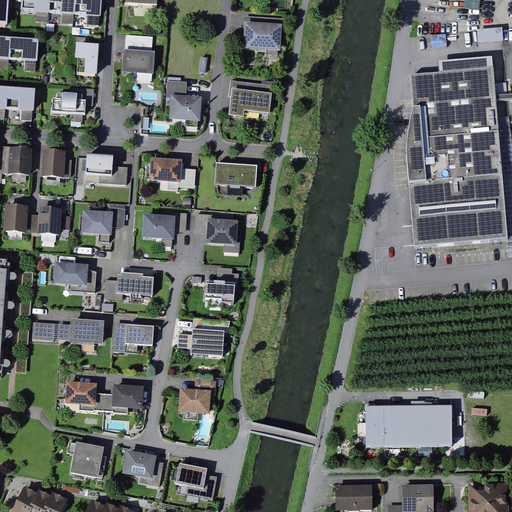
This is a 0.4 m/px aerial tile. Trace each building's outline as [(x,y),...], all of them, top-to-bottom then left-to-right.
[(8,0),(0,0),(0,26),(6,27),(8,0)] [(104,0),(27,0),(26,14),(103,17),(104,0)] [(287,25),(251,22),(249,50),(285,52),(287,25)] [(503,26),(477,28),(478,42),(504,40),(503,26)] [(152,37),(126,35),(126,43),(124,72),(153,74),(155,52),(151,52),(152,37)] [(39,39),(0,36),(0,58),(37,61),(39,39)] [(101,43),(80,43),(80,74),(101,75),(101,43)] [(443,75),(413,79),(416,113),(407,145),(415,251),(511,243),(511,229),(497,62),(443,66),(443,75)] [(187,83),(166,81),(165,99),(170,99),(169,120),(200,121),(201,97),(186,96),(187,83)] [(35,89),(0,86),(0,108),(34,111),(35,89)] [(272,94),(233,88),(229,115),(243,117),(244,110),(269,114),(272,94)] [(91,95),(61,94),(60,116),(91,116),(91,95)] [(36,152),(15,150),(14,172),(34,173),(36,152)] [(69,155),(48,154),(47,176),(67,177),(69,155)] [(118,158),(94,156),(93,184),(128,186),(129,169),(117,168),(118,158)] [(181,183),(182,160),(150,158),(149,181),(181,183)] [(78,159),(77,177),(86,177),(86,160),(78,159)] [(256,167),(217,165),(215,186),(255,189),(256,167)] [(31,207),(10,206),(9,227),(29,229),(31,207)] [(67,211),(46,210),(45,232),(65,233),(67,211)] [(124,214),(91,212),(90,232),(122,234),(124,214)] [(175,216),(174,233),(186,233),(187,214),(174,213),(173,216),(175,216)] [(173,216),(143,214),(142,237),(174,239),(174,233),(175,216),(173,216)] [(200,234),(206,234),(207,219),(211,219),(212,215),(196,214),(195,234),(200,234)] [(224,244),(236,245),(237,243),(238,221),(211,219),(207,219),(206,234),(205,243),(224,244)] [(236,245),(224,244),(224,252),(239,253),(240,243),(237,243),(236,245)] [(88,264),(56,262),(54,283),(69,284),(86,285),(87,270),(88,264)] [(16,266),(0,264),(0,378),(9,379),(16,266)] [(232,269),(218,268),(217,282),(235,283),(238,283),(239,274),(232,274),(232,269)] [(86,285),(69,284),(68,291),(95,293),(96,272),(87,270),(86,285)] [(152,295),(153,277),(143,277),(143,274),(121,273),(121,275),(118,275),(117,281),(116,293),(122,293),(152,295)] [(122,300),(122,293),(116,293),(117,281),(105,281),(104,299),(122,300)] [(234,302),(235,283),(217,282),(206,281),(205,300),(234,302)] [(104,321),(71,319),(69,342),(103,344),(104,321)] [(55,324),(33,323),(32,339),(54,341),(55,324)] [(152,346),(154,326),(114,324),(112,352),(137,354),(138,345),(152,346)] [(225,332),(193,330),(191,355),(223,357),(225,332)] [(178,349),(191,351),(193,333),(180,332),(178,349)] [(194,389),(211,391),(210,396),(215,396),(216,381),(195,380),(194,389)] [(97,383),(66,382),(65,404),(79,405),(95,406),(96,394),(97,383)] [(144,386),(113,384),(113,395),(112,407),(128,408),(143,409),(144,386)] [(210,396),(211,391),(194,389),(180,389),(178,412),(209,414),(210,396)] [(113,395),(96,394),(95,406),(79,405),(79,411),(127,414),(128,408),(112,407),(113,395)] [(454,449),(453,407),(366,410),(368,453),(454,449)] [(101,451),(73,445),(66,476),(95,482),(101,451)] [(162,461),(124,456),(120,478),(148,482),(159,478),(162,461)] [(214,470),(185,464),(180,484),(210,491),(214,470)] [(376,509),(374,485),(339,488),(340,511),(376,509)] [(506,511),(506,485),(469,486),(469,511),(506,511)] [(411,511),(437,511),(435,486),(403,487),(404,504),(389,505),(389,511),(411,511)] [(38,494),(26,487),(13,511),(15,511),(60,511),(67,501),(56,495),(54,498),(41,490),(38,494)] [(188,489),(187,495),(204,499),(205,493),(188,489)] [(110,510),(98,503),(92,511),(129,511),(128,511),(126,511),(121,511),(112,506),(110,510)]
